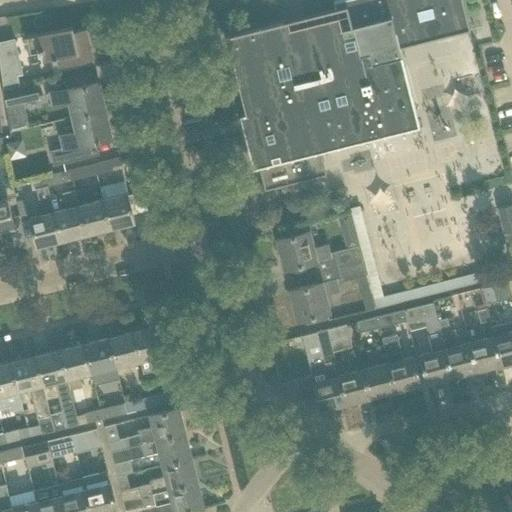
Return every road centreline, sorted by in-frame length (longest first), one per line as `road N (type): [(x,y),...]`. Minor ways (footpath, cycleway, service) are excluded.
road 1 (unclassified): [(142,0),(196,250)]
road 2 (unclassified): [(196,250),(211,323),(230,363),(302,426)]
road 3 (residential): [(511,436),(503,404),(359,437),(346,458)]
road 4 (residential): [(0,295),(196,250)]
